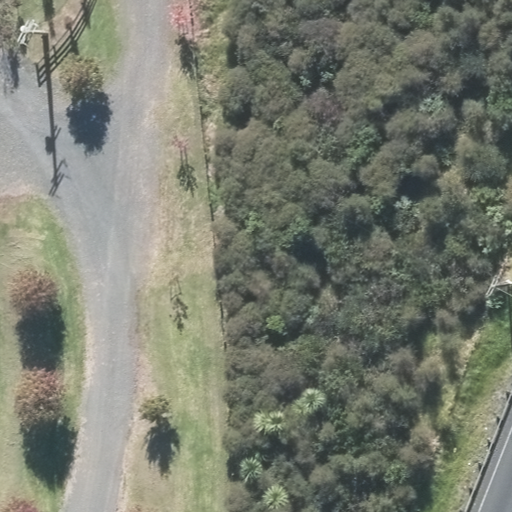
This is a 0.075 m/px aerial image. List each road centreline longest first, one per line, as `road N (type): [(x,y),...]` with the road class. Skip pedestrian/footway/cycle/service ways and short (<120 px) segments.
road 1 (track): [(138,0),(110,147),(87,440),(65,511)]
road 2 (unknown): [(109,162),(0,70)]
